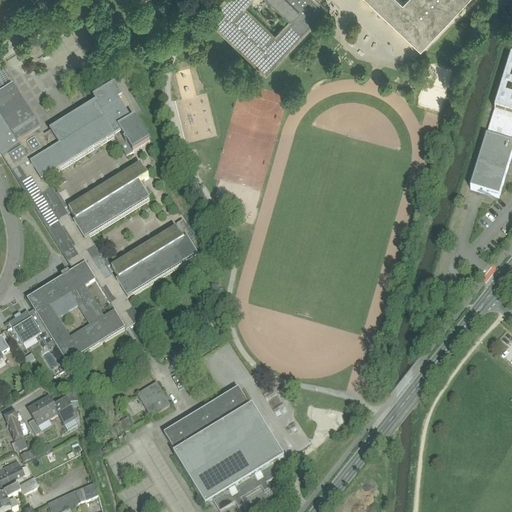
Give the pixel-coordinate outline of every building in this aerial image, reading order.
[(222,0),(206,18),(266,74),(328,10),(327,9),(319,1),(320,0),(370,0),(421,48),(465,0),(222,0)] [(511,58),(495,110),(494,111),(495,111),(486,138),(511,145),(511,58)] [(197,259),(203,255),(183,222),(177,226),(187,242),(184,243),(177,231),(112,271),(119,282),(117,284),(107,269),(110,267),(105,260),(101,252),(98,254),(89,239),(150,202),(139,185),(149,180),(141,168),(69,212),(76,224),(74,225),(65,210),(67,209),(63,201),(58,194),(55,195),(46,181),(115,138),(127,158),(133,154),(150,144),(135,120),(131,122),(118,102),(122,99),(114,86),(93,99),(96,104),(55,130),(44,136),(40,131),(2,155),(66,261),(73,273),(69,275),(68,274),(61,278),(62,280),(27,301),(34,312),(55,346),(67,366),(125,331),(126,332),(129,331),(141,323),(127,301),(184,266),(197,259)] [(6,92),(0,95),(0,156),(2,155),(40,131),(13,87),(6,92)] [(511,156),(511,145),(486,138),(470,190),(499,199),(511,156)] [(32,321),(40,335),(41,337),(38,339),(41,343),(44,342),(49,350),(55,346),(34,312),(28,315),(32,321)] [(28,314),(9,325),(23,348),(38,339),(41,337),(40,335),(32,321),(28,315),(28,314)] [(375,368),(369,366),(366,378),(372,379),(375,368)] [(156,385),(138,397),(151,419),(170,407),(156,385)] [(223,400),(164,436),(174,453),(175,452),(177,455),(174,457),(205,508),(213,503),(218,511),(222,511),(235,504),(238,510),(244,506),(241,501),(261,489),(264,494),(270,490),(267,485),(280,477),(282,476),(276,465),(284,460),(252,409),(249,411),(248,408),(249,407),(238,390),(223,400)] [(73,393),(66,398),(64,399),(66,405),(78,404),(75,392),(73,393)] [(52,402),(38,410),(36,408),(28,412),(34,422),(37,429),(38,428),(52,420),(47,413),(55,409),(52,402)] [(283,404),(273,410),(277,417),(287,411),(283,404)] [(70,406),(68,407),(59,407),(55,409),(47,413),(52,420),(58,417),(67,434),(78,427),(78,419),(70,406)] [(27,449),(18,423),(15,413),(5,418),(19,452),(27,449)] [(130,431),(124,421),(119,424),(125,435),(130,431)] [(34,422),(29,425),(36,437),(41,434),(38,428),(37,429),(34,422)] [(23,463),(30,460),(27,452),(20,455),(23,463)] [(21,471),(17,464),(12,467),(16,474),(21,471)] [(0,481),(14,475),(11,467),(0,472),(0,481)] [(14,475),(0,481),(0,498),(4,496),(2,490),(24,479),(21,471),(16,474),(14,475)] [(34,480),(18,488),(21,494),(22,498),(39,489),(34,480)] [(95,484),(83,490),(86,502),(99,497),(95,484)] [(4,496),(0,498),(0,511),(10,511),(11,511),(16,511),(19,511),(15,504),(9,506),(7,502),(21,494),(18,488),(4,496)] [(83,490),(75,493),(81,504),(86,502),(83,490)] [(75,493),(48,506),(51,511),(64,511),(81,504),(75,493)]
